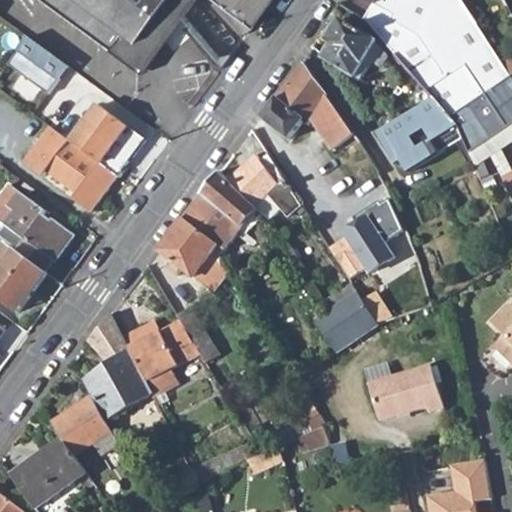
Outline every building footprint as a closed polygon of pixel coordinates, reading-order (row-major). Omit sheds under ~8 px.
[(46,0),(142,70),(194,0),(46,0)] [(221,0),(254,24),(272,0),(221,0)] [(471,155),(511,128),(511,77),(502,62),(462,0),(369,0),(376,3),(396,13),(394,19),(423,36),(446,73),(425,87),(458,124),(459,127),(470,155),(471,155)] [(376,3),(366,19),(371,23),(405,63),(425,87),(446,73),(423,36),(394,19),(396,13),(376,3)] [(379,40),(342,19),(329,41),(334,44),(325,57),(359,77),(361,73),(370,57),(378,43),(379,40)] [(80,93),(90,80),(30,35),(9,63),(49,93),(60,78),(80,93)] [(392,56),(378,43),(370,57),(374,61),(382,66),(387,64),(392,56)] [(511,55),(502,62),(511,77),(511,55)] [(366,76),(374,61),(370,57),(361,73),(366,76)] [(404,159),(459,127),(458,124),(425,87),(405,63),(394,70),(418,106),(384,127),(404,159)] [(333,150),(354,136),(352,133),(348,127),(303,64),(262,118),(290,139),(296,132),(309,115),(313,120),(333,150)] [(301,137),(313,120),(309,115),(296,132),(301,137)] [(71,116),(59,132),(72,142),(83,126),(71,116)] [(354,124),(348,127),(352,133),(357,129),(354,124)] [(93,210),(118,176),(72,142),(59,132),(51,126),(25,159),(43,173),(46,169),(76,191),(74,196),(93,210)] [(291,215),(299,210),(303,207),(293,192),(279,170),(268,154),(268,153),(261,159),(257,153),(229,180),(259,212),(266,218),(276,229),(291,215)] [(304,156),(279,170),(293,192),(317,177),(304,156)] [(248,222),(259,212),(229,180),(220,171),(183,219),(226,251),(248,222)] [(317,177),(293,192),(303,207),(329,193),(317,177)] [(26,239),(18,249),(47,271),(55,261),(57,262),(79,234),(56,218),(54,220),(46,215),(50,210),(22,190),(9,207),(16,213),(7,224),(26,239)] [(404,227),(387,198),(337,228),(342,238),(333,243),(353,277),(403,247),(395,233),(404,227)] [(213,290),(229,270),(221,258),(226,251),(183,219),(160,250),(174,261),(169,267),(180,275),(185,269),(213,290)] [(0,297),(18,312),(49,272),(47,271),(18,249),(6,240),(0,247),(0,297)] [(353,284),(328,301),(334,311),(360,294),(353,284)] [(376,291),(364,299),(379,325),(392,317),(376,291)] [(360,294),(334,311),(317,321),(337,352),(379,325),(364,299),(360,294)] [(511,305),(508,305),(492,322),(506,336),(495,347),(495,353),(511,368),(511,366),(511,305)] [(193,309),(178,317),(182,323),(191,339),(207,330),(193,309)] [(107,420),(154,395),(124,339),(111,314),(90,341),(109,363),(85,379),(94,395),(107,420)] [(144,329),(124,339),(154,395),(156,399),(181,386),(172,371),(202,356),(191,339),(182,323),(161,335),(150,340),(144,329)] [(155,323),(144,329),(150,340),(161,335),(155,323)] [(428,414),(445,408),(431,365),(369,385),(382,423),(428,409),(428,414)] [(315,390),(304,373),(297,378),(301,383),(308,395),(315,390)] [(310,415),(318,410),(308,395),(301,383),(292,388),(310,415)] [(103,455),(121,443),(108,421),(107,420),(94,395),(57,422),(79,454),(95,443),(103,455)] [(288,431),(293,441),(315,431),(327,425),(321,415),(288,431)] [(37,508),(89,473),(65,440),(14,476),(37,508)] [(253,441),(192,468),(199,482),(202,481),(245,461),(261,454),(253,441)] [(276,466),(283,462),(279,448),(279,445),(269,450),(276,466)] [(276,466),(269,450),(261,454),(245,461),(251,477),(276,466)] [(432,496),(433,511),(479,511),(478,501),(494,499),(489,461),(456,466),(460,492),(432,496)] [(26,511),(1,491),(0,491),(0,511),(26,511)]
